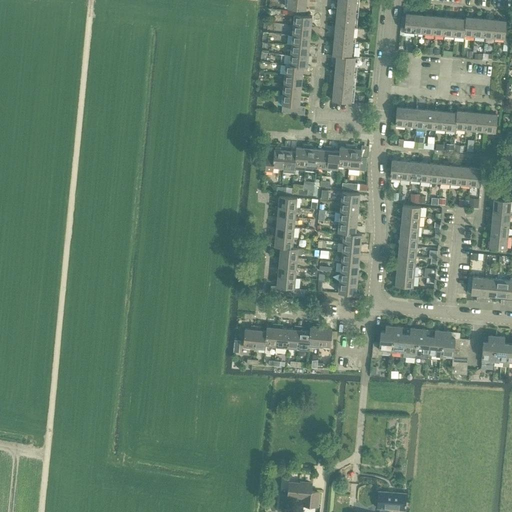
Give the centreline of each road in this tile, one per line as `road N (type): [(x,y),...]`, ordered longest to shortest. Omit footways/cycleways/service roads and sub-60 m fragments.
road 1 (track): [(41,511),(91,0)]
road 2 (residential): [(371,305),(391,0)]
